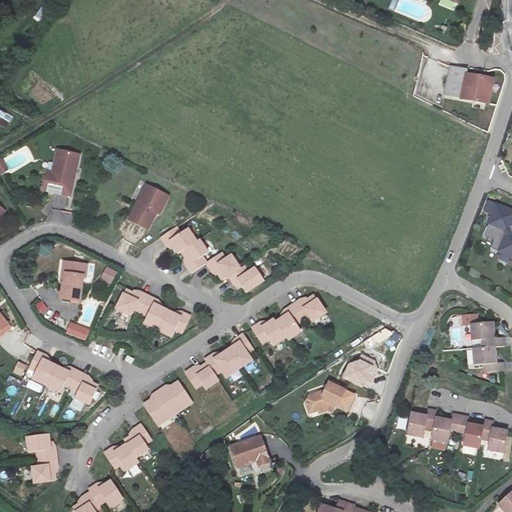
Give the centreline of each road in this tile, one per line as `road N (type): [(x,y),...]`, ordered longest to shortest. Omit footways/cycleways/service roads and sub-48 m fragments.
road 1 (residential): [(413,331),(376,424),(306,479),(380,494),(411,511)]
road 2 (track): [(0,150),(221,0)]
road 3 (residential): [(0,256),(54,228),(235,318)]
road 4 (track): [(386,317),(195,449)]
road 5 (residential): [(511,82),(442,279)]
road 6 (residential): [(413,331),(311,278),(235,318)]
road 7 (residential): [(135,382),(35,330),(0,272)]
